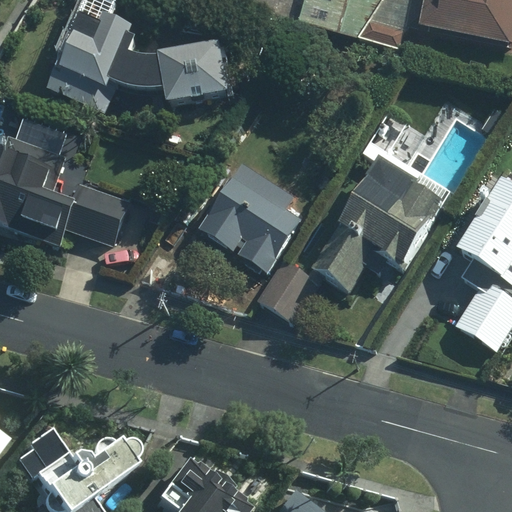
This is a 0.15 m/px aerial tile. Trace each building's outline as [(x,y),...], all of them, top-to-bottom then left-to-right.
[(511,0),(411,0),(405,36),(509,55),(511,35),(511,0)] [(129,49),(123,47),(127,38),(98,27),(94,36),(76,29),(48,100),(101,120),(113,92),(136,100),(158,100),(163,115),(224,105),(215,57),(154,67),(124,63),(129,49)] [(398,35),(363,31),(361,51),(395,55),(398,35)] [(63,164),(6,144),(0,160),(0,159),(0,235),(58,256),(65,237),(113,254),(129,210),(75,191),(67,212),(49,205),(63,164)] [(364,275),(374,281),(382,268),(400,279),(441,212),(375,172),(311,278),(349,300),(364,275)] [(244,251),(236,263),(265,280),(298,227),(233,186),(208,228),(244,251)] [(511,198),(499,190),(453,263),(486,284),(454,335),(495,361),(511,334),(511,198)] [(303,278),(283,265),(254,310),(274,322),(303,278)] [(75,511),(123,478),(120,474),(126,470),(128,465),(127,457),(123,454),(116,452),(111,455),(107,450),(103,448),(96,449),(91,451),(88,456),(87,462),(69,474),(45,440),(10,465),(43,511),(75,511)] [(147,510),(149,511),(241,511),(180,466),(147,510)] [(275,511),(307,511),(288,497),(275,511)]
